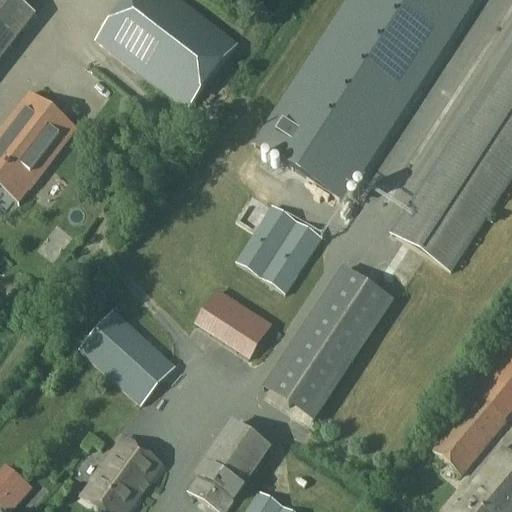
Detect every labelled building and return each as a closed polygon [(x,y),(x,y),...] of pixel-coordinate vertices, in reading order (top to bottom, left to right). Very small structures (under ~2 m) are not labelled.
[(0,0),(0,64),(36,19),(11,0),(0,0)] [(187,116),(239,49),(175,0),(130,0),(96,45),(187,116)] [(430,0),(316,202),(356,224),(370,199),(363,196),(405,122),(417,129),(426,112),(424,111),(443,77),(441,76),(483,0),(430,0)] [(408,0),(374,55),(391,66),(432,2),(427,0),(408,0)] [(34,100),(0,145),(0,183),(3,180),(27,198),(77,133),(34,100)] [(388,252),(457,288),(511,181),(511,178),(460,152),(462,148),(446,140),(388,252)] [(276,226),(248,288),(293,307),(320,246),(276,226)] [(304,413),(363,305),(334,289),(274,397),(304,413)] [(368,315),(359,329),(376,341),(386,327),(368,315)] [(225,357),(256,375),(277,340),(246,322),(225,357)] [(112,323),(91,350),(156,400),(177,373),(112,323)] [(460,479),(511,418),(511,348),(469,397),(477,403),(432,455),(460,479)] [(97,511),(128,511),(159,469),(131,449),(123,443),(118,449),(118,450),(81,500),(97,511)] [(511,511),(511,460),(501,451),(473,484),(476,488),(455,511),(511,511)] [(0,508),(4,511),(13,511),(32,492),(6,468),(0,474),(0,508)] [(225,511),(231,501),(209,491),(198,511),(225,511)]
